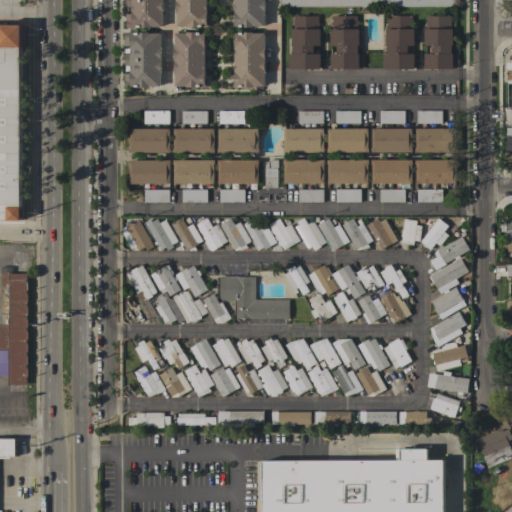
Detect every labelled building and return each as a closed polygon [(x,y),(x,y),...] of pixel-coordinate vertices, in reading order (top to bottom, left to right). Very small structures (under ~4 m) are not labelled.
[(162,0),(162,27),(151,27),(151,28),(126,28),(126,14),(132,14),(132,6),(126,6),(126,0),(162,0)] [(177,0),(206,0),(207,26),(200,26),(200,27),(188,27),(188,26),(177,26),(177,0)] [(264,0),(264,26),(253,26),(253,27),(241,27),(241,26),(239,26),(239,27),(233,27),(233,19),(235,19),(235,5),(233,5),(233,0),(264,0)] [(318,29),(320,29),(320,46),(313,46),(313,54),(320,54),(320,69),(288,69),(288,54),(293,54),(293,45),(291,45),(291,29),(293,29),(293,16),(318,16),(318,29)] [(330,69),(330,54),(337,53),(337,46),(330,46),(330,29),(332,29),(332,16),(357,16),(357,29),(359,29),(359,46),(357,46),(357,54),(362,54),(362,69),(330,69)] [(382,54),(386,54),(386,45),(385,45),(385,29),(387,29),(387,16),(412,16),(412,29),(414,29),(414,45),(407,45),(407,54),(414,54),(414,69),(382,69),(382,54)] [(451,16),(451,29),(452,29),(453,46),(451,46),(451,53),(453,53),(453,69),(424,69),(424,54),(431,54),(431,45),(424,45),(424,29),(426,29),(426,16),(451,16)] [(22,47),(21,47),(21,220),(8,220),(0,220),(0,25),(22,25),(22,47)] [(160,86),(148,86),(148,87),(124,87),(124,73),(130,73),(130,66),(124,66),(124,54),(130,54),(130,46),(124,46),(124,32),(148,32),(148,33),(160,34),(160,86)] [(175,33),(186,33),(186,32),(198,32),(198,33),(205,33),(205,86),(197,86),(197,87),(186,87),(186,86),(175,86),(175,33)] [(265,86),(253,86),(253,87),(233,87),(233,79),(234,79),(234,65),(233,65),(233,54),(235,54),(235,40),(233,40),(233,32),(253,32),(253,33),(264,33),(265,86)] [(144,124),(144,111),(169,111),(169,124),(144,124)] [(182,124),(182,111),(206,111),(206,123),(182,124)] [(219,124),(219,111),(244,111),(244,124),(219,124)] [(298,123),(298,111),(323,111),(323,123),(298,123)] [(335,123),(335,111),(360,111),(360,123),(335,123)] [(404,111),(404,123),(379,123),(379,111),(404,111)] [(442,111),(442,123),(416,123),(416,111),(442,111)] [(283,153),(283,148),(284,148),(284,129),(323,128),(323,148),(324,148),(324,152),(283,153)] [(371,152),(371,148),(372,148),(372,129),(412,128),(412,148),(412,152),(371,152)] [(460,129),(460,152),(415,152),(415,148),(416,148),(416,128),(460,129)] [(129,152),(129,148),(130,148),(130,129),(169,129),(170,148),(170,152),(129,152)] [(173,152),(173,148),(174,148),(174,129),(214,129),(214,148),(214,152),(173,152)] [(217,152),(217,149),(218,149),(218,129),(258,129),(258,148),(259,148),(259,152),(217,152)] [(327,152),(327,148),(328,148),(328,129),(367,129),(367,148),(368,148),(368,152),(327,152)] [(130,184),(130,164),(129,164),(129,160),(170,160),(170,164),(169,164),(169,184),(130,184)] [(174,184),(174,164),(173,164),(173,160),(214,160),(214,164),(213,164),(213,184),(174,184)] [(218,184),(218,165),(218,160),(259,160),(259,164),(258,164),(258,184),(218,184)] [(277,188),(264,188),(265,162),(268,162),(268,160),(278,160),(277,188)] [(284,184),(284,164),(283,164),(283,160),(324,160),(324,164),(323,164),(323,184),(284,184)] [(328,184),(328,164),(327,164),(327,160),(368,160),(368,164),(367,164),(367,184),(328,184)] [(372,184),(372,164),(371,164),(371,160),(412,160),(412,164),(411,164),(411,184),(372,184)] [(456,160),(456,184),(416,183),(416,164),(415,164),(415,160),(456,160)] [(219,202),(219,189),(244,189),(244,202),(219,202)] [(298,202),(298,189),(322,189),(322,202),(298,202)] [(335,189),(360,189),(360,202),(335,202),(335,189)] [(379,189),(404,189),(404,202),(379,202),(379,189)] [(417,202),(417,189),(442,189),(442,202),(417,202)] [(143,202),(144,190),(169,190),(169,202),(143,202)] [(182,202),(182,190),(207,190),(207,202),(182,202)] [(202,241),(197,244),(197,245),(194,246),(196,250),(186,250),(183,245),(181,246),(179,243),(181,242),(171,224),(181,218),(187,227),(192,224),(202,241)] [(227,241),(222,244),(222,245),(211,251),(210,249),(209,250),(204,242),(206,241),(196,224),(207,218),(212,227),(217,224),(227,241)] [(220,225),(230,218),(234,225),(239,222),(251,241),(245,244),(248,248),(235,250),(220,225)] [(274,240),(269,243),(270,244),(259,251),(255,243),(253,244),(246,233),(248,232),(244,224),(255,218),(260,228),(265,225),(274,240)] [(299,240),(283,250),(268,225),(279,218),(284,227),(290,224),(299,240)] [(295,227),(299,225),(297,222),(303,218),(305,220),(305,219),(308,224),(313,221),(325,242),(320,246),(320,247),(314,251),(311,246),(307,248),(295,227)] [(317,225),(319,224),(318,222),(322,219),(323,221),(328,218),(333,227),(338,224),(349,242),(333,251),(317,225)] [(342,225),(352,218),(357,226),(359,226),(356,221),(360,219),(372,241),(367,244),(369,247),(363,249),(356,250),(342,225)] [(438,218),(448,226),(443,232),(448,235),(440,246),(435,243),(430,250),(422,245),(420,242),(438,218)] [(178,243),(173,246),(174,248),(169,252),(167,248),(161,251),(145,223),(150,220),(152,222),(157,219),(160,224),(165,221),(178,243)] [(397,241),(381,250),(380,249),(379,250),(375,243),(376,242),(366,225),(377,219),(379,222),(384,219),(397,241)] [(419,241),(414,240),(413,245),(401,243),(404,219),(416,221),(416,225),(422,226),(419,241)] [(153,247),(147,250),(145,247),(138,250),(135,245),(130,248),(119,229),(131,223),(132,223),(138,220),(153,247)] [(458,256),(459,257),(455,260),(454,258),(445,263),(445,264),(435,270),(429,260),(436,257),(434,253),(437,249),(438,250),(462,237),(469,250),(458,256)] [(455,279),(458,283),(440,294),(433,283),(432,283),(429,277),(460,259),(468,272),(455,279)] [(331,274),(347,264),(365,292),(354,299),(346,287),(341,290),(331,274)] [(156,292),(151,295),(152,297),(146,300),(141,291),(136,293),(125,274),(131,271),(131,270),(136,267),(136,268),(141,265),(156,292)] [(180,290),(169,296),(164,288),(159,291),(150,274),(166,265),(180,290)] [(308,275),(313,272),(312,271),(323,265),(337,290),(327,296),(325,292),(321,294),(319,291),(317,292),(308,275)] [(383,284),(379,287),(380,289),(374,293),(369,286),(365,289),(355,273),(366,266),(367,268),(372,265),(383,284)] [(379,272),(384,269),(384,268),(390,265),(394,272),(399,269),(405,281),(401,283),(408,295),(402,299),(392,282),(387,285),(379,272)] [(207,290),(195,297),(189,287),(183,290),(174,275),(186,268),(187,269),(193,266),(196,271),(198,270),(200,275),(199,276),(207,290)] [(283,274),(288,271),(287,270),(294,266),(295,268),(299,266),(309,282),(304,284),(309,291),(302,295),(298,287),(293,290),(283,274)] [(0,324),(1,324),(0,272),(8,272),(8,274),(27,274),(27,385),(8,385),(8,375),(0,375),(0,324)] [(250,319),(250,318),(236,319),(236,301),(220,301),(220,277),(238,276),(238,277),(255,277),(255,300),(289,300),(289,319),(250,319)] [(441,319),(438,315),(437,315),(434,309),(435,308),(431,301),(444,294),(443,292),(448,290),(448,291),(455,287),(463,300),(459,302),(462,307),(441,319)] [(378,294),(388,288),(391,293),(393,293),(395,297),(397,295),(401,302),(402,301),(410,314),(400,320),(399,320),(394,323),(378,294)] [(207,313),(201,316),(201,317),(192,322),(191,320),(186,323),(172,300),(173,299),(171,296),(176,294),(177,296),(187,291),(193,302),(199,298),(207,313)] [(360,314),(346,322),(332,298),(337,295),(336,294),(342,291),(347,301),(351,298),(360,314)] [(202,300),(213,294),(219,304),(221,302),(230,318),(222,323),(215,323),(202,300)] [(337,312),(331,315),(332,316),(321,322),(318,316),(314,318),(310,311),(314,309),(308,299),(319,294),(324,303),(330,300),(337,312)] [(176,319),(169,323),(168,320),(164,323),(155,307),(159,305),(155,299),(162,295),(176,319)] [(386,313),(380,316),(381,317),(370,323),(369,323),(367,324),(362,314),(364,313),(357,301),(368,295),(372,301),(377,298),(386,313)] [(437,347),(434,342),(429,329),(458,312),(466,325),(459,329),(462,333),(437,347)] [(190,348),(194,345),(205,338),(220,365),(210,371),(207,367),(204,369),(203,366),(201,367),(190,348)] [(211,346),(216,343),(216,342),(221,339),(223,341),(227,338),(241,361),(231,367),(229,364),(224,367),(211,346)] [(287,358),(283,360),(285,365),(279,368),(273,358),(268,361),(260,348),(265,345),(264,342),(270,338),(272,341),(277,339),(287,358)] [(316,363),(306,369),(302,362),(296,365),(285,345),(290,342),(303,338),(316,363)] [(340,363),(330,369),(323,358),(318,361),(309,345),(314,342),(326,338),(340,363)] [(389,365),(379,371),(376,367),(373,369),(370,362),(367,364),(357,345),(368,339),(369,341),(374,338),(378,345),(380,344),(382,349),(381,349),(389,365)] [(383,348),(388,345),(387,344),(397,338),(399,340),(401,339),(407,349),(405,350),(411,361),(400,367),(400,366),(394,369),(383,348)] [(158,348),(164,345),(163,342),(168,339),(170,342),(175,339),(183,354),(184,353),(189,362),(183,365),(183,366),(178,369),(174,362),(169,365),(166,358),(164,359),(158,348)] [(237,348),(242,345),(240,343),(241,342),(240,341),(245,339),(245,340),(246,339),(247,342),(252,339),(264,360),(259,363),(261,366),(256,369),(251,361),(246,364),(237,348)] [(365,364),(354,370),(349,361),(344,364),(331,343),(337,340),(350,339),(365,364)] [(134,348),(139,346),(137,343),(143,340),(145,343),(149,340),(163,364),(153,370),(147,359),(142,362),(134,348)] [(436,371),(432,351),(442,349),(441,347),(444,346),(444,345),(454,342),(454,343),(456,343),(457,347),(464,345),(467,357),(466,357),(467,361),(462,363),(461,359),(459,359),(461,365),(436,371)] [(213,385),(208,388),(210,392),(199,397),(184,371),(195,365),(200,374),(205,371),(213,385)] [(287,387),(282,390),(272,397),(270,393),(267,395),(262,387),(250,394),(248,392),(246,393),(235,375),(238,373),(236,369),(243,365),(247,372),(252,369),(262,385),(264,383),(257,371),(268,365),(272,372),(277,369),(287,387)] [(134,372),(144,366),(149,374),(155,371),(165,389),(159,393),(148,397),(134,372)] [(312,387),(296,396),(293,391),(292,392),(288,384),(289,383),(287,380),(286,381),(284,377),(285,376),(283,372),(293,366),(296,371),(301,368),(312,387)] [(307,373),(317,366),(320,371),(326,368),(338,388),(332,391),(321,396),(307,373)] [(331,372),(342,366),(346,373),(351,370),(362,389),(357,393),(345,396),(331,372)] [(386,389),(373,396),(368,396),(355,373),(366,367),(370,374),(375,371),(386,389)] [(159,375),(171,368),(175,375),(181,372),(191,389),(177,397),(171,397),(159,375)] [(210,375),(222,368),(224,370),(228,368),(240,387),(223,397),(210,375)] [(469,379),(467,393),(462,393),(462,395),(457,394),(457,392),(426,387),(429,373),(437,375),(437,374),(442,375),(443,371),(451,372),(450,376),(469,379)] [(451,416),(450,417),(447,416),(447,415),(430,410),(431,408),(429,408),(432,399),(434,399),(434,398),(435,398),(436,393),(459,401),(458,405),(458,406),(461,407),(459,412),(456,411),(454,417),(451,416)] [(411,424),(411,426),(403,426),(403,424),(399,424),(399,412),(411,412),(411,410),(419,410),(419,412),(426,412),(426,418),(431,418),(431,424),(411,424)] [(217,424),(217,411),(264,411),(264,424),(217,424)] [(383,424),(383,426),(378,426),(378,424),(366,424),(366,423),(359,423),(359,412),(396,411),(396,424),(383,424)] [(128,425),(128,418),(136,418),(136,413),(144,413),(144,412),(163,412),(163,416),(170,416),(170,425),(163,425),(163,427),(153,427),(153,425),(128,425)] [(310,412),(311,424),(294,424),(294,426),(289,426),(289,424),(271,424),(271,412),(310,412)] [(350,412),(350,424),(314,425),(313,412),(350,412)] [(177,425),(177,417),(180,417),(179,414),(204,413),(204,417),(215,417),(216,425),(177,425)] [(483,456),(476,439),(501,429),(502,431),(507,428),(511,439),(507,441),(509,446),(483,456)] [(0,439),(16,439),(16,456),(10,456),(10,459),(0,459),(0,439)] [(443,511),(262,511),(262,460),(394,460),(394,450),(399,450),(399,448),(427,448),(427,460),(443,460),(443,511)]
